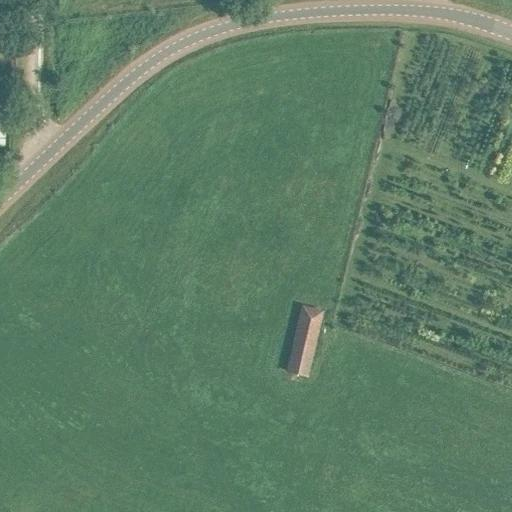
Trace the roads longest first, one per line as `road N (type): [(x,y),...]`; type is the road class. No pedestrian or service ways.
road 1 (tertiary): [(511,33),(411,9),(313,12),(227,26),(133,75),(48,154)]
road 2 (track): [(31,169),(29,0)]
